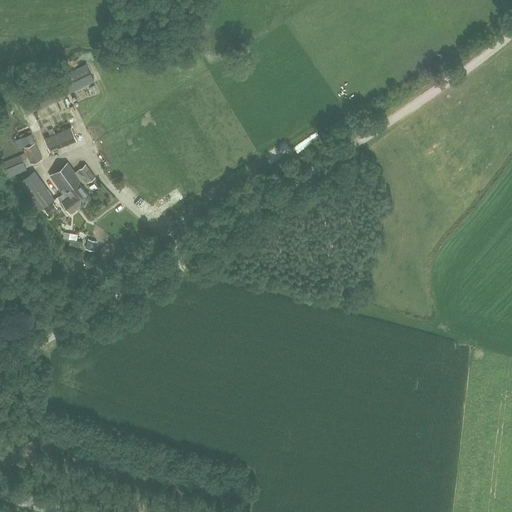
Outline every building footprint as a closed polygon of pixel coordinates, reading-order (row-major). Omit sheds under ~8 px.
[(18,98),(25,114),(93,80),(85,65),(18,98)] [(75,140),(70,127),(44,138),(49,151),(75,140)] [(23,147),(22,148),(30,164),(42,159),(35,142),(34,142),(30,132),(19,137),(23,147)] [(282,151),(275,154),(277,159),(284,157),(282,151)] [(25,169),(22,162),(27,160),(24,153),(1,162),(7,177),(25,169)] [(49,174),(60,189),(62,192),(57,196),(68,211),(78,204),(78,205),(89,197),(78,181),(84,177),(87,182),(94,177),(85,164),(74,172),(67,162),(49,174)] [(34,170),(19,181),(39,209),(54,198),(34,170)] [(166,200),(172,210),(177,208),(172,197),(166,200)]
